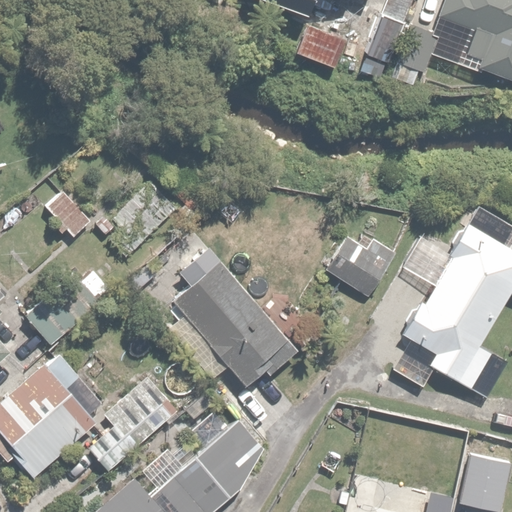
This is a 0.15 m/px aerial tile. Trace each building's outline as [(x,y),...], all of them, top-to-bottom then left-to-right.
[(261,0),(303,17),(310,0),(353,0),(361,3),(362,0),(261,0)] [(415,7),(396,0),(382,0),(364,47),(426,72),(441,34),(409,22),(415,7)] [(511,0),(443,0),(438,19),(473,30),(465,55),(480,60),(477,68),(511,78),(511,0)] [(340,36),(306,22),(294,51),(328,65),(340,36)] [(69,232),(87,216),(52,179),(34,195),(55,218),(50,223),(59,233),(65,228),(69,232)] [(116,226),(106,237),(127,256),(174,205),(148,181),(111,221),(116,226)] [(511,232),(503,246),(467,222),(438,265),(444,269),(421,302),(415,299),(394,330),(424,350),(419,358),(469,392),(493,355),(474,342),(509,291),(511,293),(511,232)] [(345,232),(320,267),(361,296),(393,252),(369,235),(362,244),(345,232)] [(286,346),(208,255),(179,279),(185,286),(167,302),(181,318),(167,330),(208,377),(225,362),(242,382),(286,346)] [(49,342),(108,286),(91,268),(54,303),(44,292),(21,314),(49,342)] [(100,400),(56,349),(0,396),(0,457),(5,464),(13,457),(32,479),(96,423),(86,412),(100,400)] [(167,412),(136,378),(100,410),(111,421),(84,445),(104,468),(167,412)] [(233,416),(186,458),(145,496),(128,477),(89,511),(203,511),(221,497),(254,466),(246,457),(260,445),(233,416)] [(505,463),(470,455),(459,502),(494,510),(505,463)]
